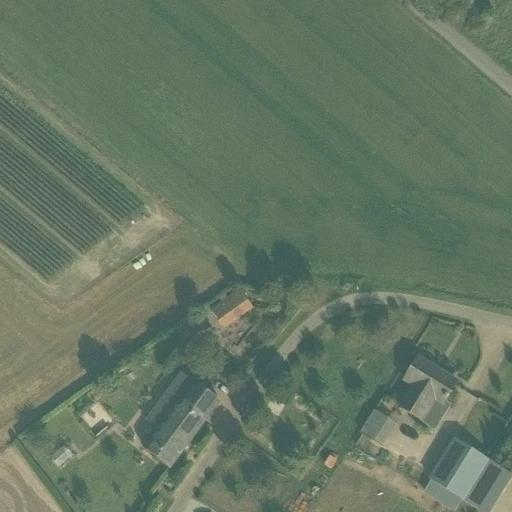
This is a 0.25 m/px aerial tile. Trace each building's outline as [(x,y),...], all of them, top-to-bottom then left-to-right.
[(210,312),(218,324),(231,315),(237,323),(254,311),(240,292),(228,300),(222,305),(210,312)] [(222,305),(228,300),(224,296),(218,300),(222,305)] [(436,404),(442,407),(457,383),(419,359),(403,384),(410,388),(397,409),(423,424),(436,404)] [(143,451),(170,470),(220,403),(181,374),(150,415),(163,425),(143,451)] [(387,442),(397,424),(374,411),(364,429),(387,442)] [(429,481),(464,504),(489,463),(454,441),(429,481)] [(324,466),(332,470),(337,462),(330,457),(324,466)]
